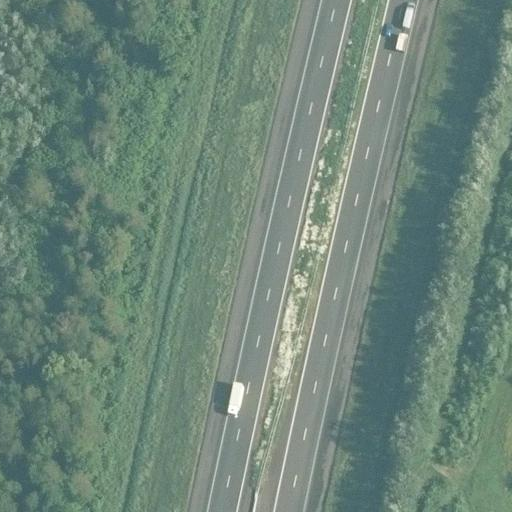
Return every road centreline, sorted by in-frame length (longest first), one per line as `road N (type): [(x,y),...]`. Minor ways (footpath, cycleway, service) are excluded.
road 1 (motorway): [(292,511),(409,0)]
road 2 (motorway): [(331,0),(217,511)]
